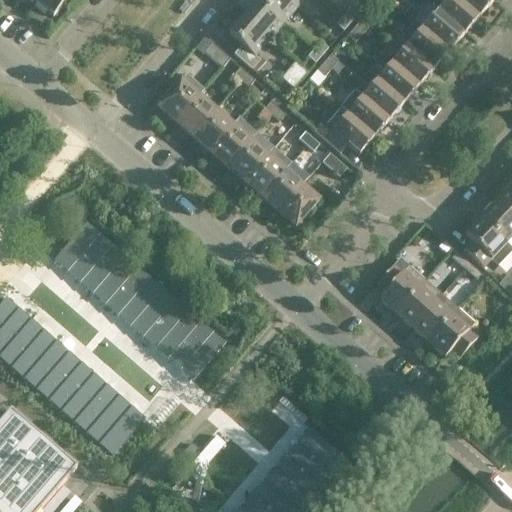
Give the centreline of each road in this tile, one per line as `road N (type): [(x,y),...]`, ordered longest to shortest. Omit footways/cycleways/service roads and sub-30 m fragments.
road 1 (residential): [(511,493),(299,311)]
road 2 (residential): [(99,136),(299,311)]
road 3 (residential): [(511,26),(393,161),(382,220)]
road 4 (residential): [(99,136),(218,0)]
road 5 (residential): [(382,220),(449,209),(511,143)]
road 6 (residential): [(299,311),(382,220)]
